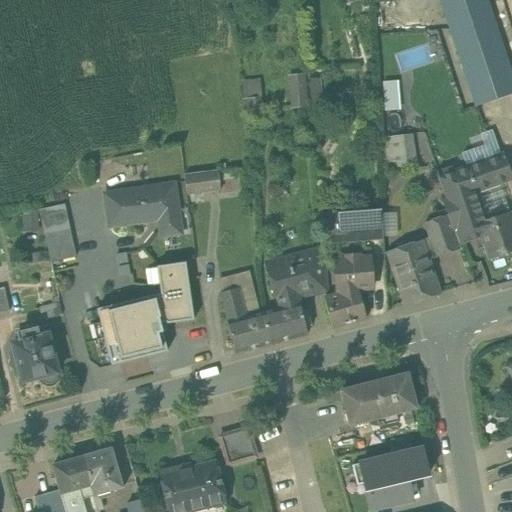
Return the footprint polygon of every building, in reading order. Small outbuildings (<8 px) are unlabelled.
[(511,73),(486,0),(440,0),(472,95),(511,80),(511,73)] [(308,107),(306,73),(288,75),(291,109),(308,107)] [(261,98),(242,99),(243,123),(262,121),(261,98)] [(412,134),(384,137),(389,168),(416,165),(412,134)] [(448,200),(464,194),(500,182),(511,178),(502,155),(455,172),(453,166),(438,171),(448,200)] [(219,170),(185,175),(187,195),(221,190),(219,170)] [(467,197),(476,220),(477,223),(510,212),(500,182),(464,194),(465,198),(467,197)] [(174,184),(104,194),(109,226),(159,219),(161,236),(181,233),(174,184)] [(448,200),(443,201),(448,215),(452,227),(476,220),(467,197),(465,198),(464,194),(448,200)] [(65,204),(39,210),(50,262),(76,257),(65,204)] [(37,210),(20,212),(21,230),(39,228),(37,210)] [(382,210),(319,215),(321,243),(383,238),(382,210)] [(477,223),(473,225),(477,237),(482,235),(490,259),(511,251),(511,217),(510,212),(477,223)] [(448,215),(425,223),(432,246),(456,238),(452,227),(448,215)] [(423,240),(387,252),(404,305),(440,293),(423,240)] [(281,308),(289,339),(307,334),(296,292),(325,284),(322,254),(270,268),(275,284),(272,289),(274,295),(278,298),(281,308)] [(370,257),(335,260),(338,294),(325,297),(333,328),(366,318),(358,289),(372,285),(370,257)] [(161,293),(98,308),(113,365),(168,350),(161,322),(166,321),(166,324),(193,319),(186,263),(158,267),(161,293)] [(4,288),(0,288),(0,313),(9,311),(4,288)] [(246,317),(239,289),(221,293),(236,352),(271,343),(264,313),(246,317)] [(289,339),(281,308),(264,313),(271,343),(289,339)] [(37,328),(19,333),(21,341),(12,343),(15,352),(10,353),(15,375),(20,374),(22,382),(42,377),(43,380),(45,382),(48,383),(51,383),(54,381),(56,379),(57,377),(56,374),(58,373),(48,334),(40,336),(37,328)] [(408,373),(341,390),(350,425),(416,408),(417,408),(408,373)] [(248,428),(219,436),(228,465),(257,457),(248,428)] [(112,447),(83,456),(92,485),(90,486),(93,496),(123,488),(112,447)] [(409,480),(428,476),(421,449),(353,465),(358,486),(365,484),(371,510),(413,500),(409,480)] [(83,456),(53,465),(61,494),(62,494),(79,489),(90,486),(92,485),(83,456)] [(216,460),(178,469),(177,466),(157,471),(166,511),(190,511),(227,503),(216,460)] [(86,511),(79,489),(62,494),(67,511),(86,511)] [(144,511),(140,500),(127,504),(128,511),(144,511)]
